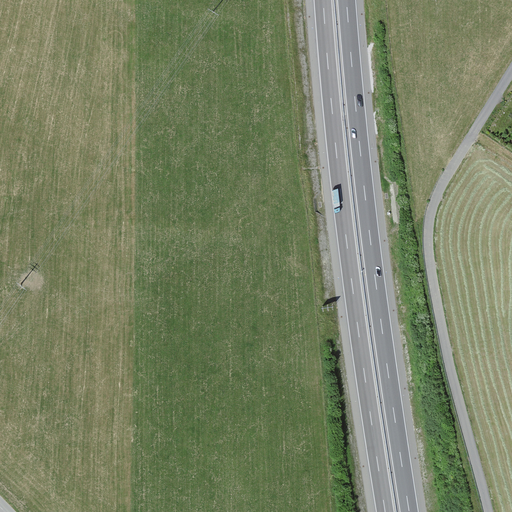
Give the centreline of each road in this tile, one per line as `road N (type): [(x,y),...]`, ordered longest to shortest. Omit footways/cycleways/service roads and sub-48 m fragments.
road 1 (motorway): [(322,0),(385,511)]
road 2 (motorway): [(409,511),(347,0)]
road 3 (residential): [(511,69),(437,194),(428,240),(488,511)]
